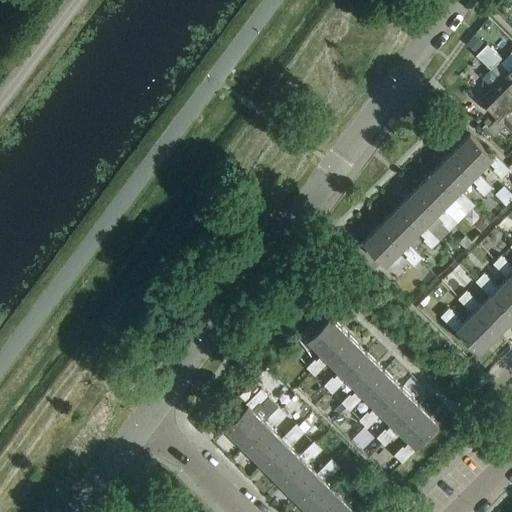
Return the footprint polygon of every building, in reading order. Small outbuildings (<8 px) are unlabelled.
[(511,67),(508,71),(498,61),(501,58),(487,44),(476,55),(490,69),(501,79),(501,80),(504,77),(511,85),(511,67)] [(504,121),(511,113),(511,85),(504,77),(501,80),(501,79),(480,99),(498,117),(488,127),(495,135),(506,124),(504,121)] [(485,124),(481,128),(492,139),(495,135),(488,127),(485,124)] [(470,134),(452,152),(475,175),(477,173),(488,162),(495,168),(493,170),(501,178),(509,170),(494,154),(492,156),(470,134)] [(452,152),(434,170),(457,193),(460,190),(471,179),(477,186),(476,187),(484,195),(492,187),(477,173),(475,175),(452,152)] [(434,170),(417,188),(440,211),(443,208),(453,197),(460,203),(458,205),(466,213),(475,205),(460,190),(457,193),(434,170)] [(495,194),(506,205),(511,199),(511,194),(504,186),(495,194)] [(417,188),(399,206),(422,228),(425,225),(436,214),(442,221),(441,222),(449,230),(457,222),(443,208),(440,211),(417,188)] [(399,206),(382,223),(405,246),(408,243),(418,232),(425,238),(423,240),(431,248),(440,240),(425,225),(422,228),(399,206)] [(481,217),(475,223),(482,230),(488,224),(481,217)] [(405,246),(382,223),(364,241),(387,264),(401,250),(407,256),(406,258),(414,266),(422,257),(408,243),(405,246)] [(493,263),(508,278),(510,275),(511,276),(511,268),(508,265),(509,263),(501,255),(493,263)] [(476,281),(490,295),(493,293),(511,312),(511,276),(510,275),(508,278),(497,289),(490,282),(492,281),(484,273),(476,281)] [(458,298),(473,313),(475,311),(498,333),(511,319),(511,312),(493,293),(490,295),(479,306),(473,300),(474,298),(466,290),(458,298)] [(475,311),(473,313),(462,324),(455,317),(457,316),(449,308),(441,316),(456,331),(458,329),(480,351),(498,333),(475,311)] [(315,375),(329,361),(326,357),(349,335),(331,317),(308,340),(323,354),(316,361),(315,359),(307,367),(315,375)] [(332,393),(347,378),(344,375),(367,352),(349,335),(326,357),(329,361),(340,372),(334,378),(332,377),(324,385),(332,393)] [(350,410),(365,396),(362,393),(384,370),(367,352),(344,375),(347,378),(358,389),(351,396),(350,394),(342,402),(350,410)] [(368,428),(382,413),(379,411),(402,388),(384,370),(362,393),(365,396),(375,406),(369,413),(367,411),(359,420),(368,428)] [(264,421),(279,406),(269,397),(261,388),(246,404),(248,406),(226,428),(244,446),(267,423),(264,421)] [(385,445),(400,430),(397,428),(420,405),(402,388),(379,411),(382,413),(393,424),(386,430),(385,429),(377,437),(385,445)] [(397,428),(400,430),(410,441),(404,448),(402,446),(394,454),(403,463),(418,447),(416,445),(438,423),(420,405),(397,428)] [(244,446),(262,464),(284,441),(282,438),(271,427),(277,421),(279,422),(287,414),(279,406),(264,421),(267,423),(244,446)] [(262,464),(279,481),(302,458),(299,456),(288,445),(295,438),(296,440),(304,432),(296,423),(282,438),(284,441),(262,464)] [(279,481),(297,499),(320,476),(317,473),(306,462),(312,456),(314,457),(322,449),(314,441),(299,456),(302,458),(279,481)] [(297,499),(310,511),(318,511),(337,494),(334,491),(324,480),(330,473),(332,475),(340,466),(331,458),(317,473),(320,476),(297,499)] [(337,494),(318,511),(354,511),(355,511),(341,497),(348,491),(349,492),(357,484),(349,476),(334,491),(337,494)]
